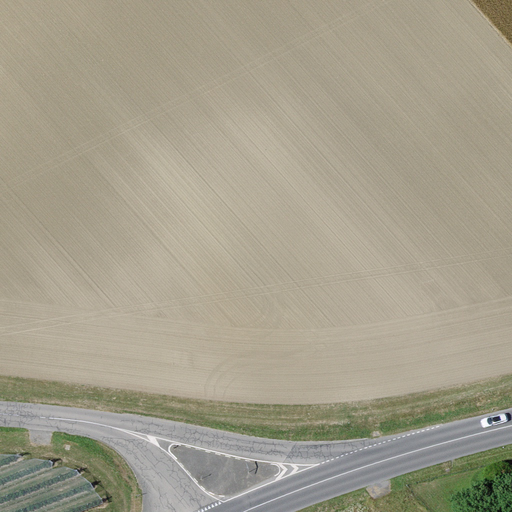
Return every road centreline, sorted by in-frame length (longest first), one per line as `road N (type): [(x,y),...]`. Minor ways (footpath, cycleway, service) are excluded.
road 1 (unclassified): [(387,459),(246,449),(160,428),(111,427)]
road 2 (secondary): [(245,511),(387,459)]
road 3 (secondary): [(387,459),(511,425)]
